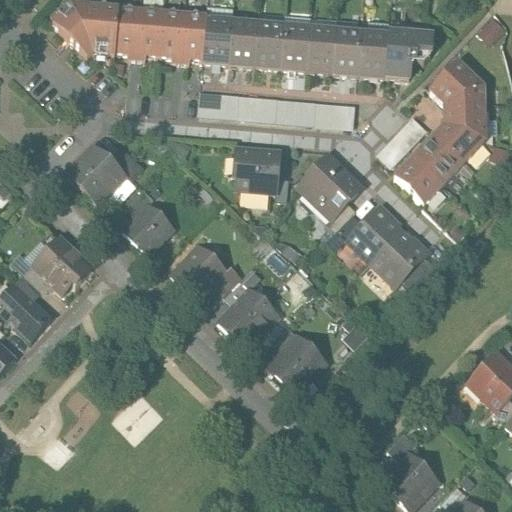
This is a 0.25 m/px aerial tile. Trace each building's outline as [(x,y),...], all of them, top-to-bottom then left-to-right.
[(110,61),(115,9),(67,5),(45,24),(83,65),(90,58),(110,61)] [(202,17),(115,9),(110,61),(138,63),(151,64),(171,66),(182,67),(198,68),(201,20),(202,17)] [(226,22),(201,20),(198,68),(223,70),(226,22)] [(252,24),(226,22),(223,70),(248,72),(252,24)] [(278,26),(252,24),(248,72),(274,74),(278,26)] [(306,29),(278,26),(274,74),(302,77),(306,29)] [(332,31),(306,29),(302,77),(328,79),(332,31)] [(357,33),(332,31),(328,79),(354,81),(357,33)] [(384,32),(383,35),(380,83),(408,85),(409,69),(418,70),(429,60),(431,35),(384,32)] [(383,35),(357,33),(354,81),(380,83),(383,35)] [(454,63),(424,94),(438,107),(482,89),(454,63)] [(482,144),(482,89),(438,107),(438,127),(482,144)] [(197,96),(195,121),(234,124),(236,99),(197,96)] [(275,103),(236,99),(234,124),(273,127),(275,103)] [(314,107),(275,103),(273,127),(312,131),(314,107)] [(353,110),(314,107),(312,131),(351,134),(353,110)] [(388,173),(424,134),(408,120),(373,159),(388,173)] [(482,144),(438,127),(423,143),(455,173),(482,144)] [(455,173),(423,143),(407,159),(438,190),(455,173)] [(89,147),(61,178),(96,211),(125,181),(112,169),(89,147)] [(275,201),(279,154),(230,150),(227,197),(275,201)] [(112,169),(125,181),(129,185),(141,172),(124,156),(112,169)] [(328,226),(363,191),(327,156),(293,192),(328,226)] [(438,190),(407,159),(389,179),(420,209),(438,190)] [(143,205),(145,207),(150,202),(140,193),(123,212),(131,218),(143,205)] [(131,218),(117,234),(148,262),(174,233),(145,207),(143,205),(131,218)] [(341,246),(367,270),(404,231),(378,207),(341,246)] [(367,270),(392,294),(429,256),(404,231),(367,270)] [(63,234),(32,269),(70,301),(100,266),(63,234)] [(194,248),(165,279),(198,310),(206,300),(215,308),(239,282),(227,271),(224,275),(194,248)] [(244,292),(248,295),(259,283),(249,273),(221,303),(228,309),(244,292)] [(19,282),(0,304),(0,326),(26,349),(56,314),(19,282)] [(228,309),(212,326),(246,358),(278,323),(248,295),(244,292),(228,309)] [(276,356),(292,339),(284,332),(268,349),(276,356)] [(327,369),(293,337),(292,339),(276,356),(261,372),(294,403),(327,369)] [(0,376),(15,361),(0,346),(0,376)] [(508,403),(511,398),(511,369),(495,353),(462,387),(494,418),(508,403)] [(511,406),(508,403),(494,418),(492,420),(510,437),(511,434),(511,406)] [(403,454),(406,457),(415,448),(402,437),(386,455),(395,463),(403,454)] [(374,485),(402,511),(414,511),(438,487),(406,457),(403,454),(395,463),(374,485)] [(441,511),(452,511),(461,502),(465,499),(455,490),(438,508),(441,511)] [(471,511),(461,502),(452,511),(471,511)]
